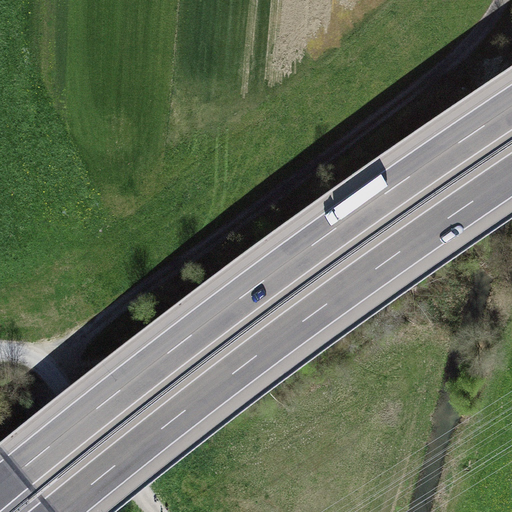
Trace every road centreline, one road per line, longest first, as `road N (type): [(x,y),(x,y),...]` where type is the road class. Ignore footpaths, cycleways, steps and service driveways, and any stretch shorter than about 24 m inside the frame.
road 1 (motorway): [(511,109),(362,208),(0,485)]
road 2 (track): [(42,362),(454,66),(500,0)]
road 3 (motorway): [(54,511),(224,379),(511,177)]
